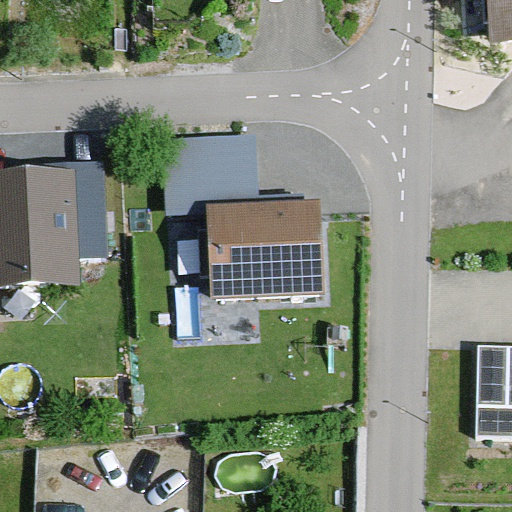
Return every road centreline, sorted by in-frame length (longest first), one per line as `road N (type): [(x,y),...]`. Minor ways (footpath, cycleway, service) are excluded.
road 1 (residential): [(396,511),(403,93)]
road 2 (residential): [(0,108),(243,97)]
road 3 (residential): [(243,97),(403,93)]
